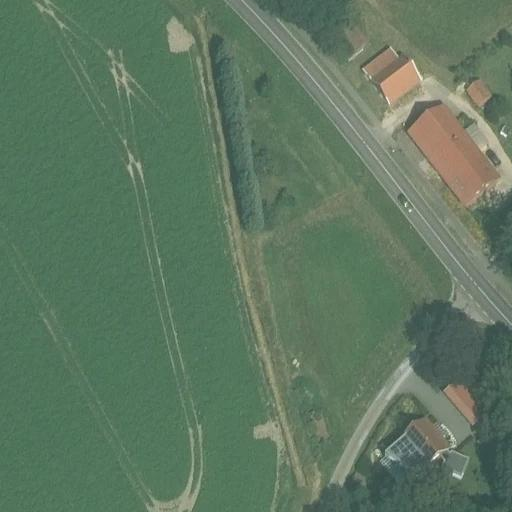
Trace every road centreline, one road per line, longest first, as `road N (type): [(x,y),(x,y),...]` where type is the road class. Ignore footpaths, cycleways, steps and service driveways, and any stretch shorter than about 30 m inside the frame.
road 1 (secondary): [(239,0),(478,289)]
road 2 (residential): [(478,289),(393,385),(355,443),(326,511)]
